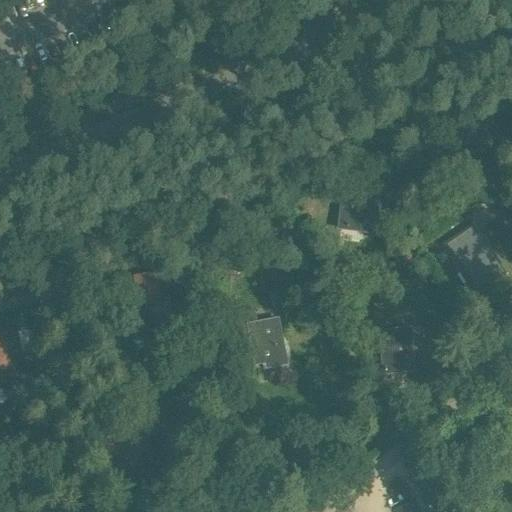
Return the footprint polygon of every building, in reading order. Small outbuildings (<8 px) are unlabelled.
[(376,216),(377,204),(349,200),(345,229),(370,232),(372,216),(376,216)] [(454,244),(448,249),(462,269),(468,265),(475,275),(474,276),(476,279),(477,278),(483,286),(503,273),(505,276),(506,275),(472,225),(471,226),(473,228),(452,242),(454,244)] [(136,305),(155,303),(153,285),(157,285),(156,276),(133,278),(136,305)] [(182,276),(177,287),(187,291),(191,280),(182,276)] [(271,307),(278,305),(276,293),(268,295),(271,307)] [(364,307),(358,313),(367,322),(373,316),(364,307)] [(254,312),(237,315),(241,336),(255,334),(261,366),(284,362),(277,322),(256,325),(254,312)] [(383,373),(412,371),(408,331),(379,333),(383,373)] [(9,352),(5,333),(0,334),(0,383),(14,381),(11,367),(8,368),(5,353),(9,352)] [(228,421),(220,423),(224,439),(232,437),(228,421)] [(131,433),(127,427),(98,447),(108,460),(117,453),(123,461),(122,461),(124,464),(126,463),(125,462),(141,451),(142,453),(149,448),(136,429),(131,433)] [(495,439),(475,454),(486,468),(506,453),(495,439)]
